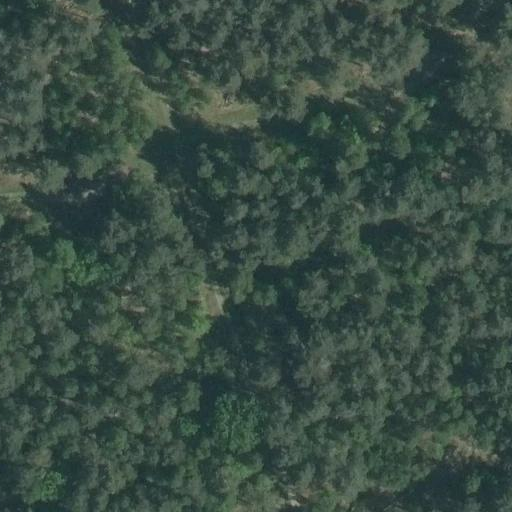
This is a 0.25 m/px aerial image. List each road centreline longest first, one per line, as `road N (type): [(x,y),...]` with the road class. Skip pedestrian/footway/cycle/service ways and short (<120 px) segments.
road 1 (track): [(174,140),(285,511)]
road 2 (track): [(174,140),(0,190)]
road 3 (track): [(133,0),(174,140)]
